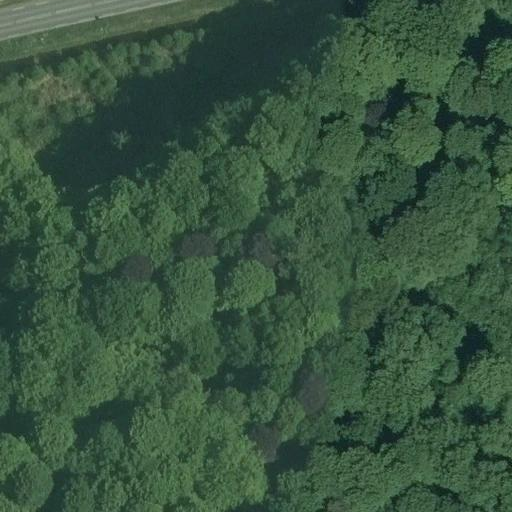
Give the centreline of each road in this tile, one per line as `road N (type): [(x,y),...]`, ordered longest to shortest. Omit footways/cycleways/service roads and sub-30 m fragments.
road 1 (track): [(0,338),(391,55),(413,62),(511,184)]
road 2 (track): [(239,511),(69,287)]
road 3 (primary): [(126,0),(0,27)]
